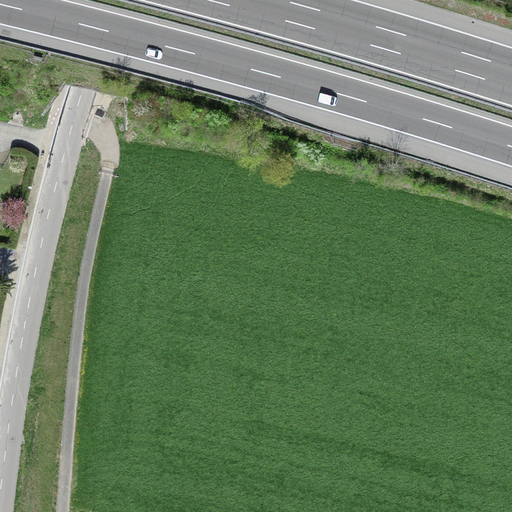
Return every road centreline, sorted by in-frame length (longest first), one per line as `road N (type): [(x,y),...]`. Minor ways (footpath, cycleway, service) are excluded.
road 1 (motorway): [(0,4),(511,146)]
road 2 (tertiary): [(114,0),(40,245),(0,494)]
road 3 (track): [(109,163),(78,324),(63,511)]
road 4 (motorway): [(511,77),(249,0)]
